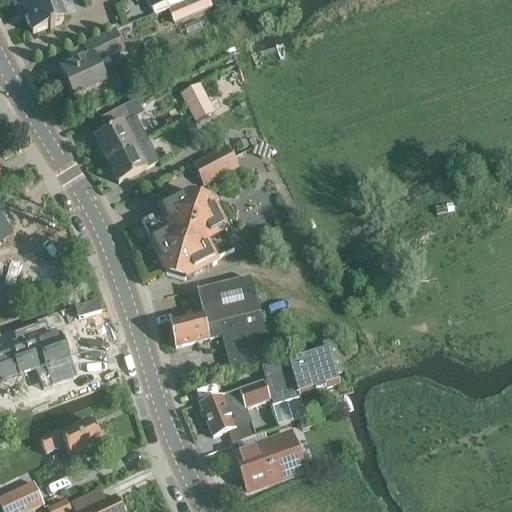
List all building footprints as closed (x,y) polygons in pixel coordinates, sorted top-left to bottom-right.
[(65,0),(15,0),(19,10),(24,9),(33,35),(63,25),(55,3),(65,0)] [(148,0),(152,10),(182,0),(148,0)] [(199,0),(168,13),(173,27),(211,11),(205,0),(199,0)] [(210,0),(215,11),(241,0),(210,0)] [(74,101),(108,86),(101,70),(98,64),(109,59),(124,52),(115,32),(83,47),(88,58),(60,71),(74,101)] [(109,59),(98,64),(101,70),(112,65),(109,59)] [(180,96),(194,124),(206,118),(199,104),(205,101),(198,87),(180,96)] [(107,163),(135,148),(147,142),(135,120),(144,116),(137,102),(100,121),(106,132),(94,139),(107,163)] [(147,142),(135,148),(107,163),(119,186),(160,165),(148,141),(147,142)] [(253,141),(248,143),(252,150),(258,147),(254,141),(253,141)] [(245,142),(236,147),(239,153),(248,148),(245,142)] [(191,169),(202,189),(238,171),(227,150),(191,169)] [(160,216),(142,226),(152,244),(150,245),(166,276),(185,282),(215,266),(214,264),(232,255),(222,237),(225,236),(208,203),(190,197),(159,213),(160,216)] [(446,205),(435,208),(437,217),(448,214),(446,205)] [(273,360),(266,337),(249,282),(196,293),(203,316),(169,326),(175,351),(220,340),(230,372),(273,360)] [(35,372),(43,392),(52,389),(76,380),(60,337),(51,340),(46,325),(14,337),(19,352),(0,358),(0,384),(15,379),(19,377),(20,378),(24,377),(23,376),(35,372)] [(306,420),(300,399),(339,387),(336,378),(344,376),(333,341),(321,344),(323,351),(262,369),(274,408),(276,408),(282,426),(306,420)] [(255,438),(251,425),(247,412),(270,404),(267,398),(263,385),(199,407),(212,440),(228,434),(232,446),(255,438)] [(310,420),(298,424),(302,435),(314,430),(310,420)] [(85,456),(103,447),(102,444),(104,442),(99,431),(96,433),(91,423),(62,437),(59,432),(40,442),(47,457),(65,448),(72,461),(74,461),(76,463),(85,459),(85,456)] [(240,456),(252,492),(302,475),(289,439),(240,456)] [(23,489),(0,499),(0,509),(1,511),(31,511),(43,507),(33,484),(23,489)] [(122,511),(116,499),(105,504),(99,492),(71,505),(74,511),(122,511)] [(48,510),(48,511),(70,511),(66,502),(48,510)]
